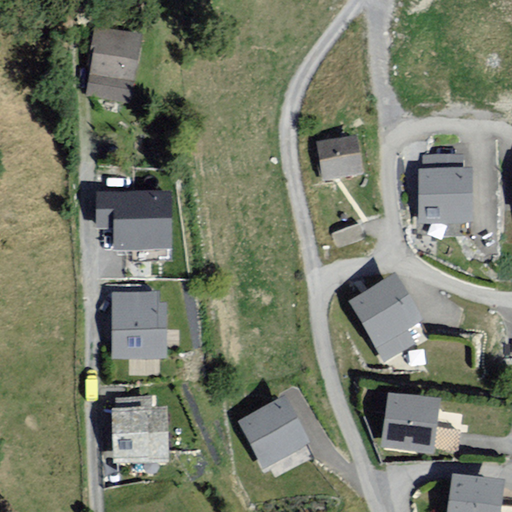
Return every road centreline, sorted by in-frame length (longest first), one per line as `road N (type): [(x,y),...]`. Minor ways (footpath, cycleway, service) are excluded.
road 1 (residential): [(375,511),(312,300),(331,275),(392,258),(378,0)]
road 2 (track): [(83,121),(90,511)]
road 3 (residential): [(511,475),(462,467),(414,476),(404,489),(404,511)]
